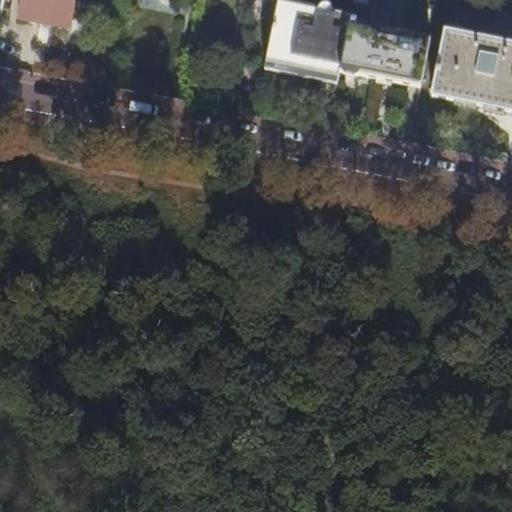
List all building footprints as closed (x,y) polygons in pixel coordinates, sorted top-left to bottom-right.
[(77,0),(25,0),(22,20),(72,30),(77,0)] [(279,4),(280,1),(274,0),(257,0),(254,20),(275,24),(279,4)] [(372,0),(357,0),(356,9),(370,12),(372,0)] [(353,20),(279,4),(275,24),(267,64),(293,69),(295,61),(327,67),(325,75),(341,79),(342,73),(353,21),(353,20)] [(420,88),(430,40),(402,34),(403,25),(382,20),(380,30),(357,25),(357,22),(353,21),(342,73),(420,88)] [(511,44),(447,31),(433,96),(511,112),(511,44)]
